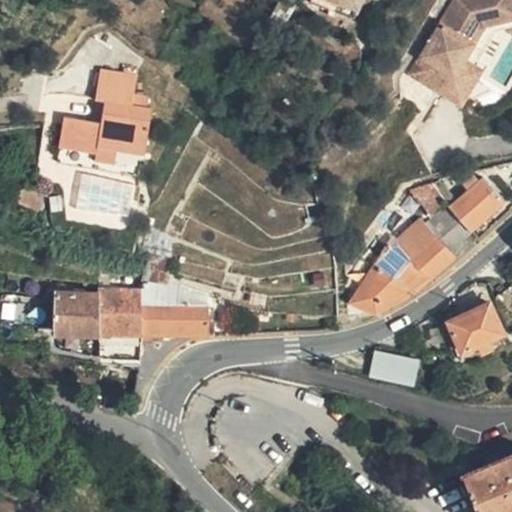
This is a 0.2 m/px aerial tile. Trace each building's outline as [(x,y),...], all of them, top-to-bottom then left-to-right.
[(351,9),(355,0),(331,0),(329,7),(339,11),(342,5),(351,9)] [(511,13),(511,3),(505,0),(448,0),(406,76),(463,107),(485,69),(468,60),(489,23),(503,31),(511,13)] [(93,57),(84,87),(126,87),(130,69),(93,57)] [(126,87),(84,87),(83,89),(89,90),(96,92),(90,111),(84,109),(47,99),(35,141),(75,153),(76,147),(80,134),(101,140),(130,149),(142,107),(137,105),(140,94),(126,87)] [(96,92),(89,90),(84,109),(90,111),(96,92)] [(98,153),(101,140),(80,134),(76,147),(98,153)] [(443,191),(445,193),(469,219),(500,190),(481,167),(452,190),(448,186),(443,191)] [(2,180),(17,189),(24,177),(9,168),(2,180)] [(443,191),(426,172),(408,181),(416,190),(429,203),(443,191)] [(24,177),(17,189),(35,199),(42,186),(25,176),(24,177)] [(405,183),(388,204),(396,212),(416,190),(408,181),(405,183)] [(425,212),(432,220),(449,238),(469,219),(445,193),(425,212)] [(406,245),(431,262),(453,244),(449,238),(432,220),(421,230),(416,225),(414,227),(419,233),(406,245)] [(346,288),(375,303),(402,288),(431,262),(406,245),(384,230),(346,288)] [(139,298),(165,298),(165,279),(137,274),(138,277),(139,298)] [(100,327),(143,326),(139,298),(138,277),(127,278),(127,285),(97,286),(100,327)] [(60,328),(100,327),(97,286),(76,287),(76,279),(57,280),(60,328)] [(446,307),(459,337),(477,329),(479,333),(488,329),(486,325),(501,318),(488,289),(446,307)] [(218,294),(219,326),(250,324),(250,304),(218,294)] [(143,326),(143,328),(213,326),(213,297),(165,298),(139,298),(143,326)] [(415,386),(419,358),(373,352),(369,379),(415,386)] [(511,511),(511,455),(469,473),(485,511),(511,511)]
